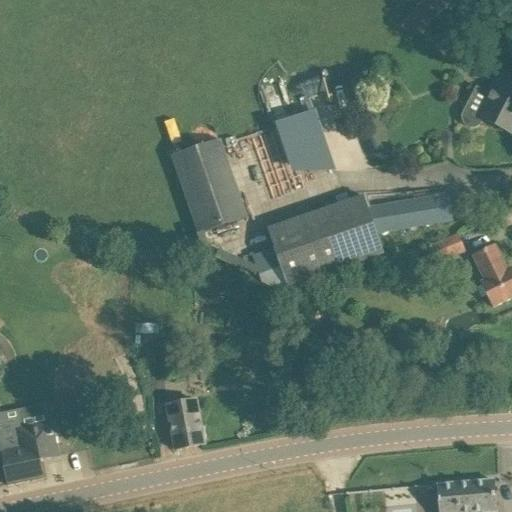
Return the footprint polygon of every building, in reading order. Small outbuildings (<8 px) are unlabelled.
[(452,0),(423,0),(410,13),(425,28),(452,0)] [(481,124),(484,119),(511,133),(511,132),(511,79),(500,73),(489,94),(476,87),(464,112),(463,116),(463,118),(464,122),(465,125),(468,126),(471,128),(475,128),(479,126),(481,124)] [(244,217),(218,137),(169,154),(195,233),(244,217)] [(265,230),(269,242),(258,245),(267,273),(278,269),(285,288),(384,254),(377,234),(452,221),(447,195),(369,209),(365,197),(265,230)] [(458,235),(429,246),(436,263),(465,252),(458,235)] [(472,257),(484,281),(481,282),(494,308),(511,299),(511,268),(511,267),(508,269),(496,245),(472,257)] [(373,347),(391,337),(380,320),(368,326),(370,328),(364,332),(373,347)] [(163,356),(162,359),(163,379),(179,379),(178,356),(163,356)] [(197,402),(168,407),(176,450),(205,445),(197,402)] [(0,422),(0,446),(1,453),(8,485),(45,478),(41,461),(44,461),(43,459),(41,460),(40,456),(54,453),(57,449),(51,421),(19,428),(18,422),(14,420),(0,422)] [(438,485),(440,511),(497,511),(494,480),(473,482),(473,480),(472,481),(472,482),(438,485)]
